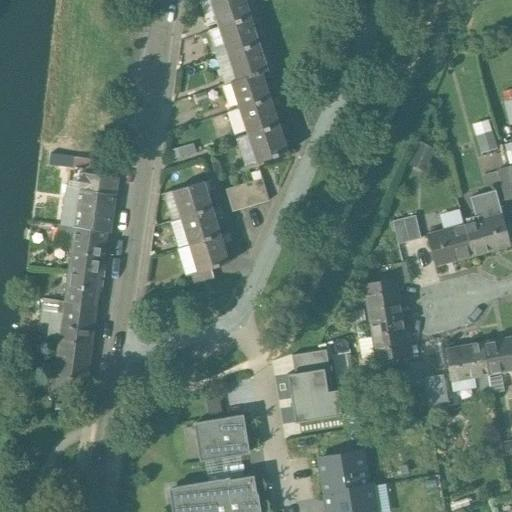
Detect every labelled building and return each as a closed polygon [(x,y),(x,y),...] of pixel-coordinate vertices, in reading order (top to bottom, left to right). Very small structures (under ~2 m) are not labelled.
[(94,159),(119,162),(140,0),(115,0),(97,136),(95,157),(94,159)] [(214,0),(222,26),(256,16),(251,0),(214,0)] [(222,26),(230,54),(264,44),(256,16),(222,26)] [(230,54),(238,83),(273,73),(264,44),(230,54)] [(234,87),(244,115),(278,103),(268,74),(234,87)] [(244,115),(254,144),(288,131),(278,103),(244,115)] [(481,153),(497,148),(490,120),(473,124),(481,153)] [(254,144),(264,172),(299,160),(288,131),(254,144)] [(93,137),(87,136),(85,156),(95,157),(97,136),(93,135),(93,137)] [(511,198),(511,182),(508,167),(497,170),(505,200),(511,198)] [(267,196),(260,174),(249,178),(256,200),(267,196)] [(256,200),(249,178),(237,183),(244,204),(256,200)] [(237,183),(222,188),(229,208),(244,204),(237,183)] [(173,195),(181,222),(215,211),(206,184),(173,195)] [(114,194),(80,189),(74,228),(103,231),(103,232),(105,232),(106,232),(109,233),(114,194)] [(492,191),(470,197),(477,220),(499,214),(492,191)] [(181,222),(190,250),(224,239),(215,211),(181,222)] [(477,220),(463,224),(471,254),(507,244),(499,214),(477,220)] [(416,216),(393,222),(398,245),(421,239),(416,216)] [(463,224),(426,234),(434,264),(471,254),(463,224)] [(103,231),(74,228),(64,301),(95,305),(103,243),(101,242),(103,232),(103,231)] [(190,250),(199,277),(233,266),(224,239),(190,250)] [(405,262),(392,264),(394,279),(395,286),(396,286),(409,283),(405,262)] [(394,279),(363,284),(369,322),(401,317),(396,286),(395,286),(394,279)] [(95,305),(64,301),(64,302),(60,301),(59,306),(64,307),(62,323),(59,340),(90,344),(95,305)] [(401,317),(369,322),(376,360),(407,355),(401,317)] [(62,323),(51,321),(48,338),(59,340),(62,323)] [(511,338),(483,343),(488,374),(511,370),(511,338)] [(90,344),(59,340),(54,376),(85,381),(90,344)] [(483,343),(446,349),(451,381),(488,374),(483,343)] [(280,370),(290,430),(348,421),(339,361),(280,370)] [(418,362),(406,364),(408,380),(410,386),(424,384),(420,361),(418,362)] [(406,364),(394,366),(397,382),(408,380),(406,364)] [(443,375),(423,379),(428,409),(449,405),(443,375)] [(85,381),(54,376),(52,393),(82,397),(85,381)] [(192,426),(198,460),(249,451),(243,417),(192,426)] [(361,452),(319,459),(324,494),(367,487),(367,486),(361,452)] [(210,459),(213,478),(245,473),(242,454),(210,459)] [(253,476),(169,490),(172,511),(254,511),(252,495),(256,495),(253,476)] [(375,511),(372,485),(367,486),(367,487),(324,494),(327,511),(375,511)]
